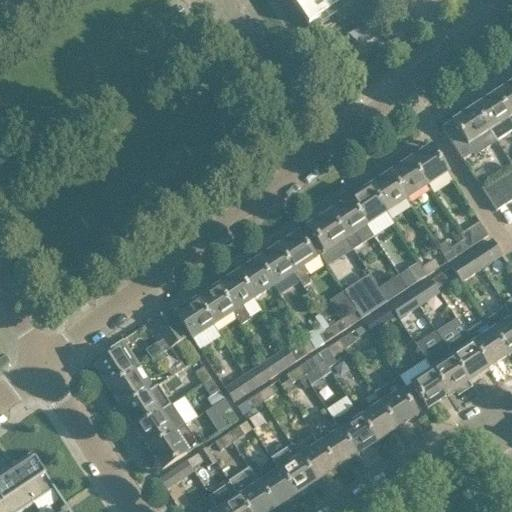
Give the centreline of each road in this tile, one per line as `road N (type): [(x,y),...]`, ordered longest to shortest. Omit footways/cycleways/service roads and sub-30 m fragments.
road 1 (residential): [(44,366),(511,9)]
road 2 (residential): [(333,511),(482,421)]
road 3 (residential): [(132,511),(44,366)]
